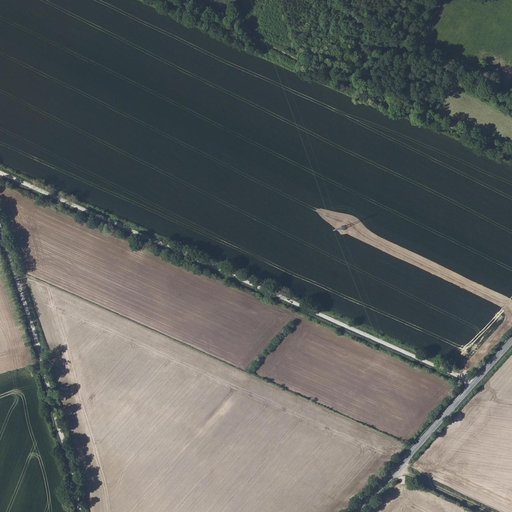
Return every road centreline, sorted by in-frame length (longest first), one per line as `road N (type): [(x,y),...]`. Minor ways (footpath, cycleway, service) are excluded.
road 1 (track): [(0,173),(472,383)]
road 2 (track): [(0,228),(70,458),(78,511)]
road 3 (unclassified): [(359,511),(511,340)]
road 4 (track): [(511,106),(316,0)]
